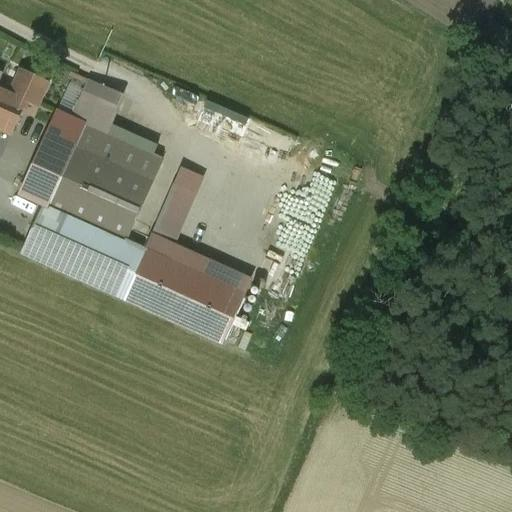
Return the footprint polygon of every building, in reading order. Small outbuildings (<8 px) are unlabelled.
[(45,85),(21,73),(11,93),(27,101),(26,102),(35,107),(45,85)] [(88,82),(78,103),(91,109),(101,88),(88,82)] [(0,130),(11,135),(26,102),(27,101),(11,93),(0,88),(0,130)] [(122,98),(101,88),(91,109),(83,127),(81,126),(79,131),(73,148),(95,158),(105,136),(106,137),(122,98)] [(71,104),(58,98),(50,114),(64,120),(71,104)] [(79,131),(54,120),(48,137),(73,148),(79,131)] [(106,137),(105,136),(95,158),(69,219),(125,244),(162,161),(106,137)] [(73,148),(48,137),(21,197),(69,219),(95,158),(73,148)] [(147,251),(146,253),(244,297),(251,280),(170,243),(191,193),(173,185),(146,251),(147,251)] [(69,219),(21,197),(46,209),(26,254),(48,264),(69,219)] [(125,244),(69,219),(48,264),(126,299),(146,253),(147,251),(146,251),(145,253),(125,244)] [(146,253),(126,299),(136,304),(223,343),(244,297),(146,253)]
